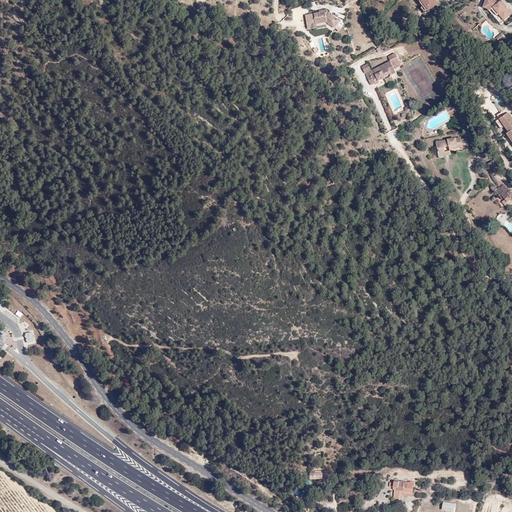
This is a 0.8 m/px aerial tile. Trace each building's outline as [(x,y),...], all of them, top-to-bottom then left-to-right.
[(439,5),(438,3),(431,8),(425,0),(420,0),(425,6),(422,8),(427,14),(439,5)] [(488,11),(489,13),(490,13),(493,10),(492,9),(487,7),(489,0),(488,0),(486,0),(483,9),(486,10),(488,11)] [(499,16),(504,22),(511,17),(507,10),(505,11),(500,4),(489,0),(487,7),(492,9),(493,10),(494,12),(493,13),(497,17),(499,16)] [(316,25),(326,23),(333,29),(338,22),(327,13),(326,16),(319,17),(318,15),(305,17),(307,28),(317,26),(316,25)] [(497,17),(494,19),(499,26),(504,22),(499,16),(497,17)] [(321,52),(327,51),(323,35),(316,37),(318,48),(316,48),(317,52),(315,53),(316,56),(321,55),(321,52)] [(500,35),(495,40),(498,43),(503,39),(500,35)] [(373,84),(377,82),(383,79),(383,77),(389,74),(390,76),(395,73),(390,62),(372,70),(373,71),(370,73),(365,75),(366,77),(369,85),(373,84)] [(361,68),(365,75),(370,73),(366,66),(361,68)] [(456,102),(452,105),(457,112),(460,109),(456,102)] [(511,131),(511,114),(511,112),(506,116),(503,112),(499,115),(502,118),(511,132),(511,131)] [(445,156),(444,153),(443,147),(448,146),(448,150),(459,148),(460,150),(468,148),(466,139),(459,140),(459,138),(435,142),(437,157),(445,156)] [(496,160),(487,164),(490,170),(498,165),(496,160)] [(504,198),(510,204),(511,201),(511,198),(510,197),(511,195),(511,193),(503,185),(500,187),(499,186),(497,188),(494,184),(490,188),(493,192),(494,191),(498,195),(502,199),(504,198)] [(505,204),(507,206),(510,204),(504,198),(502,199),(498,195),(495,197),(501,207),(505,204)] [(414,487),(391,484),(390,490),(393,490),(393,489),(398,490),(397,492),(395,491),(395,499),(401,499),(401,497),(413,498),(414,487)]
